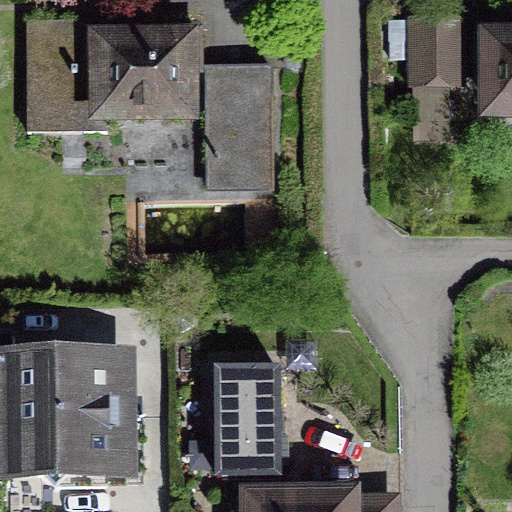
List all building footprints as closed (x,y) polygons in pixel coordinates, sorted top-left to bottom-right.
[(465,34),(409,33),(408,105),(464,106),(465,34)] [(193,46),(112,46),(112,40),(27,39),(26,149),(110,150),(110,139),(193,138),(193,46)] [(511,43),(478,44),(479,136),(511,135),(511,43)] [(273,84),(209,83),(207,204),(272,204),(273,84)] [(132,358),(0,357),(0,489),(132,489),(132,358)] [(273,385),(217,386),(217,467),(273,467),(273,385)] [(357,511),(357,498),(240,498),(239,511),(357,511)]
